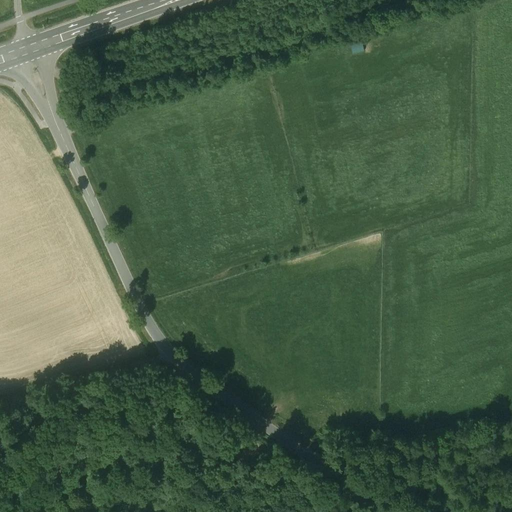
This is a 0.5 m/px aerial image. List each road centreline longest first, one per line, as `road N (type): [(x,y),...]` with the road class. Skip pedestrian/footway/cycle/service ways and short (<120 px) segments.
road 1 (tertiary): [(389,511),(192,373),(162,343),(57,125),(30,48)]
road 2 (secondary): [(30,48),(171,0)]
